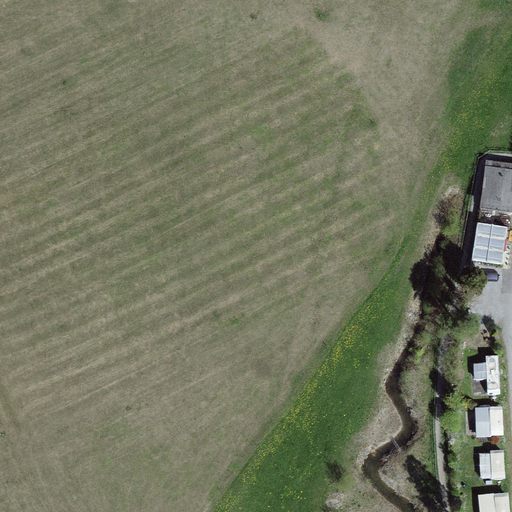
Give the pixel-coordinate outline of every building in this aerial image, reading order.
[(490,215),(511,216),(511,174),(493,173),(490,215)] [(478,228),(475,265),(505,268),(509,231),(478,228)] [(490,396),(500,396),(499,365),(490,366),(491,379),(490,379),(490,396)] [(479,440),(505,438),(503,410),(478,411),(479,440)] [(480,457),(482,482),(507,480),(505,454),(480,457)] [(511,511),(511,496),(480,498),(480,511),(511,511)]
